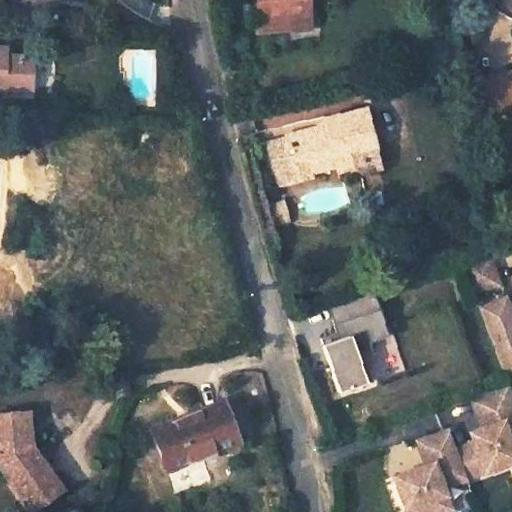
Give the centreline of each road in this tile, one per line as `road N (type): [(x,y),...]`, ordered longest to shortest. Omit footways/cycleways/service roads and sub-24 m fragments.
road 1 (residential): [(307,511),(305,477),(214,139),(190,0)]
road 2 (unknown): [(305,477),(447,423)]
